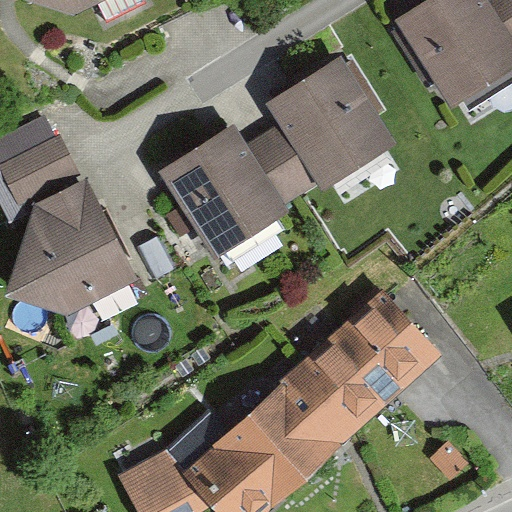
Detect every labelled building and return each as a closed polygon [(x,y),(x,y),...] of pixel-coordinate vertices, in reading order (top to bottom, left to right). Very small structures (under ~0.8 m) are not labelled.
[(506,53),(511,49),(511,12),(504,0),(432,0),(399,21),(430,70),(447,96),(509,56),(506,53)] [(372,106),(342,58),(340,59),(332,65),(270,104),(281,122),(258,136),(292,189),(314,175),(317,179),(379,139),(362,112),(372,106)] [(269,203),(292,189),(258,136),(236,150),(225,133),(163,172),(194,221),(210,247),(272,207),(269,203)] [(52,139),(0,165),(0,170),(14,197),(67,171),(52,139)] [(117,274),(119,273),(108,248),(90,214),(77,187),(38,206),(29,222),(28,225),(7,288),(59,305),(80,294),(86,290),(89,284),(87,280),(113,266),(117,274)] [(343,423),(384,387),(426,349),(379,297),(297,370),(343,423)] [(231,430),(275,480),(326,436),(327,438),(343,423),(297,370),(296,370),(231,430)] [(207,497),(219,511),(241,511),(276,481),(275,480),(231,430),(223,437),(205,416),(166,450),(207,497)] [(120,476),(139,511),(175,511),(147,461),(120,476)]
